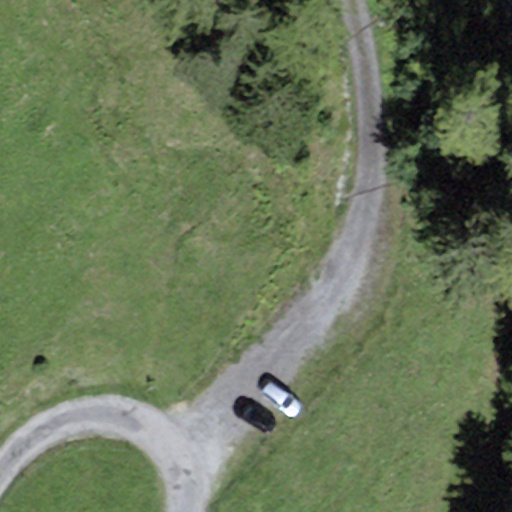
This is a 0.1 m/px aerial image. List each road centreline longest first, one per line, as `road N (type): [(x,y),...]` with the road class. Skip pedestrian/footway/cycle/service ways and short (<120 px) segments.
road 1 (track): [(166,467),(254,389),(353,240),(363,100),(344,0)]
road 2 (track): [(172,511),(175,495),(161,453),(111,425),(64,431),(0,478)]
